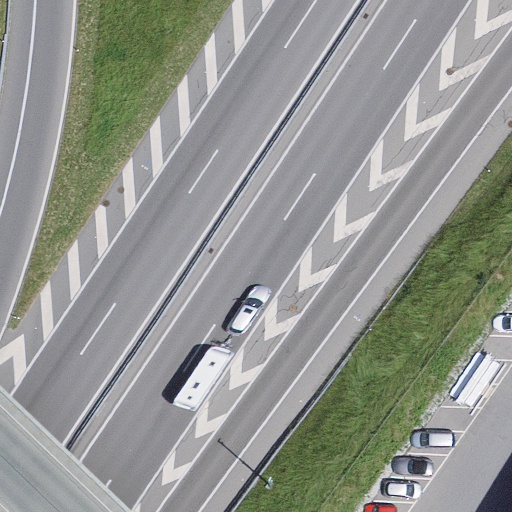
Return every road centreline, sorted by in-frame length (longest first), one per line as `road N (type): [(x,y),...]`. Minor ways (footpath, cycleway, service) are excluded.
road 1 (motorway): [(84,511),(427,0)]
road 2 (motorway): [(311,0),(0,464)]
road 3 (motorway): [(186,511),(511,84)]
road 4 (motorway): [(52,0),(38,118),(0,269)]
